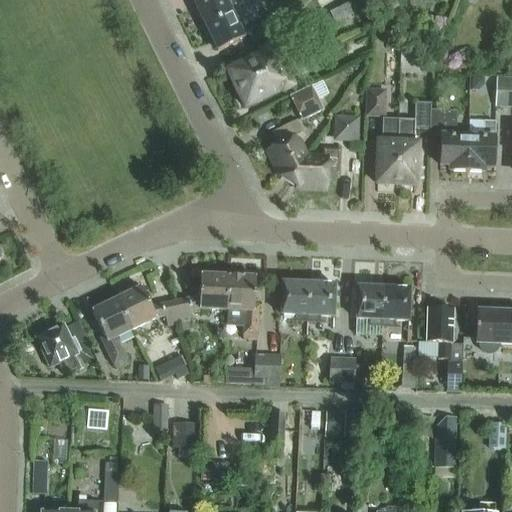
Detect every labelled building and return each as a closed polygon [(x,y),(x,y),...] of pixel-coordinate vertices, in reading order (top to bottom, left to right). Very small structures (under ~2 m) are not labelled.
[(244,0),(201,0),(193,4),(199,16),(197,17),(202,28),(204,27),(205,29),(248,7),(244,0)] [(326,31),(359,14),(352,0),(350,0),(328,11),(330,15),(320,20),(326,31)] [(249,9),(248,7),(205,29),(206,31),(204,32),(209,43),(212,42),(217,53),(248,38),(253,49),(280,36),(271,17),(256,24),(248,9),(249,9)] [(303,25),(307,31),(319,25),(315,18),(303,25)] [(236,91),(283,67),(273,47),(262,52),(263,55),(227,73),(236,91)] [(292,50),(282,54),(291,73),(301,68),(292,50)] [(283,67),(236,91),(245,109),(280,92),(281,94),(293,88),(283,67)] [(483,80),(472,80),(472,92),(477,92),(483,88),(483,80)] [(509,105),(510,81),(496,80),(495,104),(509,105)] [(311,88),(290,98),(302,121),(306,119),(307,120),(323,112),(311,88)] [(384,118),(384,108),(385,94),(368,93),(367,117),(384,118)] [(416,187),(418,146),(414,145),(415,130),(429,131),(430,112),(430,102),(414,102),(413,122),(398,122),(396,186),(416,187)] [(430,112),(429,131),(429,138),(441,139),(440,167),(450,168),(450,173),(467,174),(469,137),(456,137),(457,114),(430,112)] [(333,144),(359,145),(360,119),(334,118),(333,144)] [(396,186),(398,122),(382,121),(382,144),(378,144),(376,186),(396,186)] [(281,181),(288,186),(307,158),(298,141),(304,138),(297,123),(272,135),(278,147),(267,152),(281,181)] [(469,137),(467,174),(484,175),(484,169),(494,170),(495,123),(484,123),(483,138),(469,137)] [(323,158),(307,158),(288,186),(296,190),(327,192),(327,176),(339,177),(340,152),(323,152),(323,158)] [(226,313),(228,278),(201,277),(200,298),(177,303),(180,315),(182,326),(183,332),(193,330),(191,324),(192,324),(190,314),(199,312),(226,313)] [(255,279),(228,278),(226,313),(244,314),(242,341),(256,342),(256,339),(257,339),(259,308),(254,308),(255,279)] [(308,318),(309,286),(282,284),(281,317),(308,318)] [(309,286),(308,318),(334,319),(335,287),(309,286)] [(140,289),(116,301),(119,307),(132,333),(156,321),(166,319),(168,329),(182,326),(180,315),(177,303),(150,309),(140,289)] [(382,323),(384,290),(357,289),(356,322),(382,323)] [(384,290),(382,323),(409,324),(410,291),(384,290)] [(119,307),(116,301),(92,313),(104,339),(100,341),(113,368),(114,368),(116,372),(128,366),(126,362),(127,362),(116,341),(132,333),(119,307)] [(449,361),(449,365),(449,394),(462,394),(462,366),(463,346),(452,346),(453,312),(427,311),(427,330),(424,333),(424,338),(426,341),(426,345),(438,346),(437,361),(449,361)] [(498,351),(498,347),(511,347),(511,314),(476,313),(475,346),(480,346),(480,350),(481,353),(484,355),(488,356),(492,356),(496,353),(498,351)] [(84,339),(86,338),(79,323),(64,330),(70,342),(74,340),(75,343),(84,339)] [(62,327),(36,340),(50,368),(58,365),(64,376),(77,369),(73,359),(78,357),(77,354),(80,353),(75,343),(74,340),(70,342),(64,330),(62,327)] [(417,349),(403,348),(403,367),(416,367),(417,349)] [(107,383),(113,380),(100,353),(94,356),(107,383)] [(255,356),(254,375),(253,388),(266,389),(267,357),(255,356)] [(179,357),(153,370),(160,383),(175,376),(177,382),(189,376),(179,357)] [(280,358),(267,357),(266,389),(279,389),(280,358)] [(342,386),(343,360),(330,359),(328,385),(342,386)] [(343,360),(342,386),(354,386),(356,361),(343,360)] [(149,368),(138,368),(138,383),(149,383),(149,368)] [(166,406),(153,405),(152,428),(165,428),(166,406)] [(346,414),(326,413),(325,439),(344,440),(346,414)] [(270,444),(283,445),(284,416),(272,415),(270,444)] [(433,469),(455,470),(456,419),(446,419),(434,429),(433,469)] [(196,425),(173,424),(172,451),(196,451),(196,425)] [(490,426),(489,452),(506,452),(507,427),(490,426)] [(33,463),(32,497),(47,497),(48,463),(33,463)] [(104,464),(104,473),(117,474),(117,465),(104,464)] [(201,470),(201,482),(226,483),(226,466),(212,465),(212,470),(201,470)] [(103,504),(118,504),(119,474),(117,474),(104,473),(103,504)] [(256,476),(236,476),(236,489),(256,489),(256,476)] [(77,511),(97,511),(98,504),(78,503),(77,511)]
